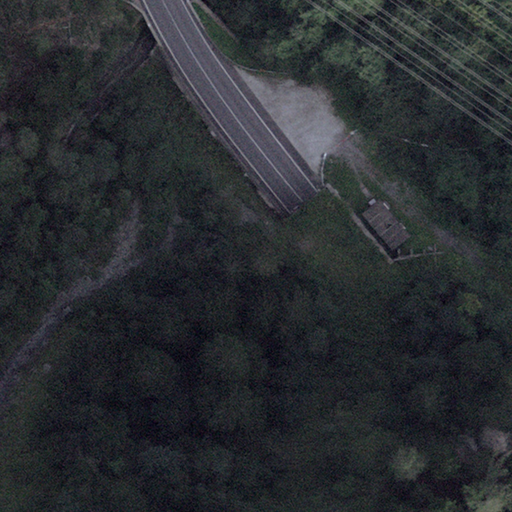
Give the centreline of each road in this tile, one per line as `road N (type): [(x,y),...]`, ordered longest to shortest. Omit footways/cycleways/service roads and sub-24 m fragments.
road 1 (primary): [(511,457),(238,126),(160,0)]
road 2 (track): [(511,297),(340,166),(261,155)]
